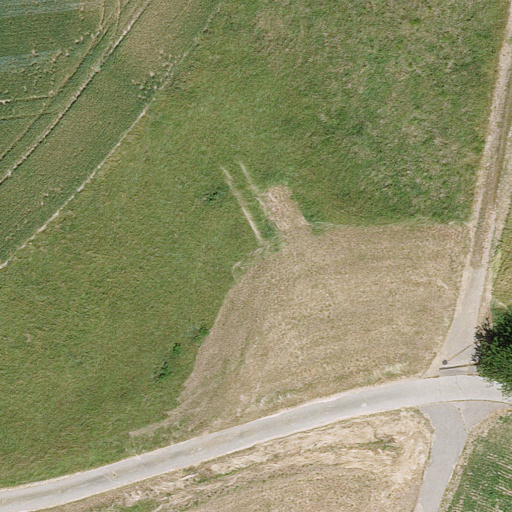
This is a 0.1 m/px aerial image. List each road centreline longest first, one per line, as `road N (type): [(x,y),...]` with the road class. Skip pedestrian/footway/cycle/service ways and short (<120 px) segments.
road 1 (track): [(0,495),(88,479),(353,399),(511,390)]
road 2 (track): [(420,511),(451,394),(511,37)]
